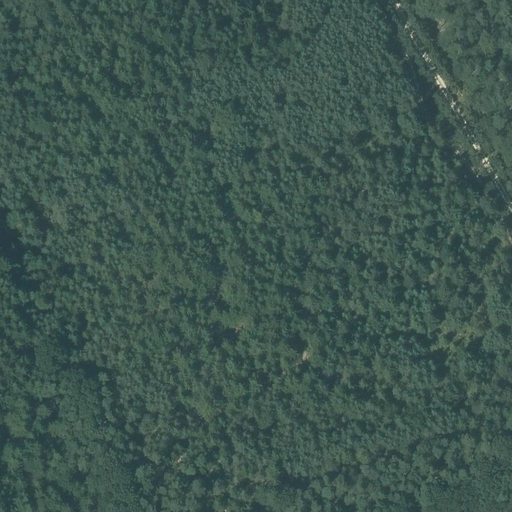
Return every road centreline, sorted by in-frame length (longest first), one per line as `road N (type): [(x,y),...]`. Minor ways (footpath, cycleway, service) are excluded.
road 1 (track): [(375,0),(428,119),(480,179),(511,241)]
road 2 (track): [(392,0),(511,210)]
